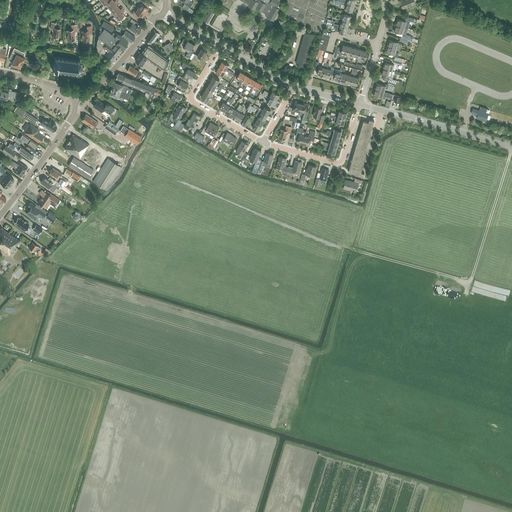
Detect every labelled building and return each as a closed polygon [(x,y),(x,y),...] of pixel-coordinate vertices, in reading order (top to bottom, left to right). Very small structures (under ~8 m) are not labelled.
[(109,0),(105,4),(108,8),(117,2),(115,0),(114,1),(112,0),(109,0)] [(141,0),(138,4),(137,7),(148,15),(149,13),(146,11),(148,8),(146,7),(149,4),(141,0)] [(235,0),(236,0),(235,0),(244,0),(250,3),(248,5),(255,10),(257,7),(260,2),(258,1),(258,0),(235,0)] [(260,2),(257,7),(267,13),(266,15),(268,16),(268,17),(274,20),(281,9),(278,7),(281,0),(280,0),(258,0),(258,1),(260,2)] [(341,5),(346,6),(345,9),(353,11),(355,5),(337,0),(336,0),(337,0),(336,0),(335,0),(335,4),(341,5)] [(414,0),(404,0),(401,1),(404,8),(413,5),(413,4),(416,3),(414,0)] [(118,3),(117,2),(108,8),(111,12),(118,7),(116,4),(118,3)] [(111,12),(114,16),(123,10),(121,8),(120,9),(118,7),(111,12)] [(146,16),(148,15),(137,7),(135,9),(132,14),(133,15),(139,19),(140,16),(142,17),(144,14),(146,16)] [(216,10),(211,7),(204,20),(208,23),(216,10)] [(124,11),(123,10),(114,16),(118,20),(120,19),(121,18),(123,16),(124,15),(122,12),(124,11)] [(344,14),(343,20),(350,22),(352,16),(344,14)] [(398,19),(396,25),(405,28),(408,28),(410,21),(414,22),(415,18),(407,16),(405,21),(398,19)] [(82,27),(81,20),(78,21),(78,20),(75,19),(75,25),(72,26),(72,30),(66,31),(67,41),(75,41),(74,33),(77,33),(77,32),(79,32),(78,27),(82,27)] [(102,26),(112,32),(114,27),(104,21),(102,26)] [(331,22),(330,25),(333,26),(334,27),(340,29),(339,32),(346,34),(348,28),(341,25),(334,23),(331,22)] [(52,36),(58,38),(60,30),(54,29),(55,24),(51,23),(50,29),(53,29),(52,36)] [(137,35),(141,30),(133,24),(132,24),(129,28),(129,29),(137,35)] [(396,25),(394,31),(397,32),(402,33),(401,36),(401,38),(409,40),(412,41),(413,38),(413,37),(410,36),(410,35),(406,34),(408,28),(405,28),(396,25)] [(92,33),(91,26),(86,27),(87,31),(81,31),(83,41),(89,40),(88,34),(92,33)] [(105,29),(102,33),(121,47),(120,49),(121,50),(122,50),(128,42),(121,36),(119,35),(118,34),(113,33),(112,35),(105,29)] [(160,34),(154,30),(146,40),(151,45),(160,34)] [(122,36),(126,39),(131,43),(135,37),(126,31),(122,36)] [(306,66),(314,35),(305,32),(296,63),(306,66)] [(102,33),(98,37),(97,42),(97,46),(98,47),(102,51),(104,48),(108,51),(108,54),(107,56),(113,61),(121,50),(120,49),(121,47),(102,33)] [(185,56),(189,59),(194,51),(191,50),(194,44),(188,41),(187,41),(184,39),(179,46),(183,48),(189,51),(185,56)] [(399,43),(390,40),(388,46),(397,49),(399,43)] [(170,42),(163,46),(167,54),(175,49),(174,48),(174,47),(176,44),(173,42),(171,44),(170,42)] [(148,44),(142,52),(148,57),(147,58),(162,69),(165,71),(167,70),(168,66),(169,61),(168,59),(152,48),(153,47),(148,44)] [(336,46),(334,52),(337,53),(341,54),(342,52),(347,54),(349,46),(343,44),(342,48),(340,47),(336,46)] [(347,54),(353,55),(355,48),(349,46),(347,54)] [(395,57),(395,60),(402,62),(403,59),(397,57),(399,53),(396,52),(397,49),(388,46),(386,52),(395,55),(394,56),(395,57)] [(12,64),(19,68),(24,58),(20,56),(23,52),(15,48),(9,58),(13,60),(12,64)] [(355,59),(358,59),(359,57),(361,50),(355,48),(353,55),(356,56),(355,59)] [(199,57),(203,59),(207,52),(202,49),(198,55),(195,54),(192,59),(196,62),(199,57)] [(361,50),(359,57),(365,59),(366,59),(368,54),(367,53),(367,51),(361,50)] [(148,57),(142,53),(141,52),(135,60),(141,65),(148,57)] [(53,62),(52,62),(52,67),(53,67),(52,71),(55,71),(55,72),(57,72),(57,71),(60,72),(60,73),(61,73),(61,72),(64,72),(63,73),(65,73),(65,72),(67,73),(67,74),(69,74),(69,73),(71,73),(71,74),(73,75),(73,74),(75,74),(75,75),(76,75),(77,73),(79,73),(80,74),(81,73),(80,72),(81,70),(82,71),(83,70),(82,69),(82,67),(83,67),(83,65),(82,65),(81,64),(82,63),(81,62),(80,63),(77,62),(78,61),(77,60),(77,61),(75,61),(75,60),(74,60),(73,61),(71,61),(71,60),(69,59),(69,60),(67,60),(67,59),(66,59),(65,60),(63,59),(63,58),(62,58),(61,59),(58,59),(59,58),(57,58),(57,59),(54,58),(53,62)] [(222,61),(219,67),(234,75),(236,74),(237,72),(235,71),(234,73),(232,71),(227,68),(229,65),(222,61)] [(190,66),(186,63),(184,62),(181,66),(187,70),(185,74),(192,78),(195,72),(189,69),(190,66)] [(319,66),(317,74),(323,76),(327,63),(324,62),(323,65),(324,66),(323,67),(319,66)] [(394,65),(385,62),(383,68),(392,71),(394,65)] [(327,63),(323,76),(329,77),(330,75),(332,76),(334,70),(331,70),(327,68),(327,67),(328,67),(329,64),(328,64),(327,63)] [(130,66),(127,71),(138,78),(142,73),(139,71),(130,66)] [(219,67),(216,72),(222,76),(225,72),(233,77),(234,75),(219,67)] [(334,70),(332,76),(334,76),(334,79),(340,81),(343,68),(341,67),(340,71),(336,70),(336,71),(334,70)] [(345,72),(346,69),(343,68),(340,81),(346,82),(348,75),(344,73),(344,72),(345,72)] [(346,82),(351,84),(356,69),(353,68),(351,74),(352,74),(351,76),(348,75),(346,82)] [(388,82),(396,84),(397,81),(392,79),(393,75),(391,74),(392,71),(383,68),(382,74),(390,77),(388,82)] [(357,72),(358,69),(356,69),(351,84),(357,86),(359,78),(355,77),(356,75),(357,75),(358,72),(357,72)] [(238,85),(240,86),(242,83),(243,82),(242,81),(245,75),(240,72),(237,78),(241,80),(238,85)] [(128,84),(130,79),(118,74),(116,79),(128,84)] [(243,82),(242,83),(245,85),(244,88),(245,89),(248,84),(247,84),(250,78),(249,77),(249,76),(247,74),(246,75),(245,75),(242,81),(243,82)] [(180,75),(176,81),(179,83),(178,85),(185,89),(188,84),(187,83),(183,81),(185,78),(184,77),(180,75)] [(214,76),(211,82),(216,85),(220,80),(214,76)] [(249,91),(251,92),(253,88),(252,87),(256,81),(250,78),(247,84),(248,84),(252,86),(249,91)] [(128,84),(139,89),(141,83),(130,79),(128,84)] [(112,85),(112,87),(111,88),(112,88),(110,93),(118,96),(119,95),(124,97),(128,99),(130,94),(132,89),(128,88),(128,87),(123,85),(115,81),(113,85),(112,85)] [(262,84),(256,81),(252,87),(253,88),(254,87),(257,89),(254,94),(256,95),(259,91),(258,90),(262,84)] [(211,82),(207,87),(213,90),(215,87),(221,91),(222,88),(219,87),(216,85),(211,82)] [(377,83),(375,89),(384,92),(385,88),(387,89),(388,85),(395,87),(396,84),(388,82),(387,84),(386,84),(385,86),(377,83)] [(153,88),(141,83),(139,89),(146,91),(144,96),(149,98),(151,93),(154,94),(156,90),(153,89),(153,88)] [(178,89),(169,84),(167,87),(166,92),(169,93),(170,92),(173,94),(170,99),(175,102),(176,99),(179,100),(180,100),(181,98),(181,97),(182,95),(176,92),(178,89)] [(207,87),(204,92),(216,99),(217,97),(214,95),(211,93),(213,90),(207,87)] [(375,89),(373,95),(374,96),(373,97),(377,98),(378,97),(382,98),(385,96),(392,98),(393,95),(384,92),(375,89)] [(8,92),(1,90),(0,94),(0,97),(7,99),(7,98),(9,98),(9,99),(17,101),(19,92),(11,91),(11,93),(8,92)] [(273,91),(270,96),(276,100),(280,95),(273,91)] [(204,92),(201,97),(207,101),(209,98),(215,101),(216,99),(204,92)] [(263,92),(262,94),(269,98),(267,102),(273,105),(276,100),(270,96),(267,94),(263,92)] [(318,103),(319,97),(313,95),(311,101),(318,103)] [(223,102),(219,108),(225,111),(231,99),(229,98),(226,104),(223,102)] [(231,99),(225,111),(230,114),(233,108),(234,106),(232,105),(234,101),(231,99)] [(93,106),(101,112),(106,116),(108,114),(109,114),(114,108),(106,103),(105,105),(97,100),(95,103),(94,103),(93,104),(93,106)] [(292,112),(291,113),(295,114),(295,111),(299,112),(301,102),(295,101),(293,110),(292,110),(292,112)] [(299,112),(298,114),(302,115),(301,118),(306,119),(308,112),(309,108),(306,107),(307,104),(301,102),(299,112)] [(176,122),(175,124),(178,126),(182,120),(180,119),(186,108),(180,104),(173,116),(175,117),(173,120),(176,122)] [(233,108),(230,114),(235,117),(242,105),(240,104),(236,110),(233,108)] [(242,105),(235,117),(240,120),(244,114),(241,112),(244,107),(242,105)] [(14,111),(22,116),(25,112),(17,106),(14,111)] [(257,106),(256,108),(268,115),(271,110),(265,106),(263,109),(257,106)] [(318,118),(317,121),(322,123),(324,115),(321,114),(322,108),(316,106),(313,117),(318,118)] [(256,108),(255,110),(260,114),(259,117),(265,120),(268,115),(256,108)] [(489,113),(473,108),(471,113),(478,115),(477,118),(486,121),(489,113)] [(339,110),(338,117),(345,119),(347,113),(339,110)] [(38,120),(25,112),(22,116),(35,125),(38,120)] [(189,129),(195,132),(198,126),(195,124),(200,116),(194,113),(190,119),(189,119),(184,127),(189,130),(189,129)] [(94,129),(98,123),(86,115),(83,119),(82,118),(81,120),(82,120),(82,121),(94,129)] [(331,115),(330,117),(334,118),(335,119),(334,122),(336,123),(343,125),(345,119),(338,117),(335,116),(331,115)] [(258,117),(256,122),(262,125),(265,120),(259,117),(258,117)] [(55,126),(55,125),(51,122),(50,123),(49,122),(48,122),(43,119),(40,124),(52,132),(56,126),(55,126)] [(250,119),(249,121),(254,124),(253,127),(258,131),(262,125),(256,122),(253,120),(250,119)] [(363,120),(362,127),(370,129),(372,124),(373,124),(374,121),(369,119),(369,122),(363,120)] [(201,132),(200,133),(203,135),(206,131),(211,134),(210,136),(210,137),(212,138),(213,137),(214,136),(214,135),(217,130),(219,127),(210,122),(209,125),(206,123),(201,132)] [(25,130),(24,132),(37,141),(38,140),(40,141),(43,135),(37,131),(39,129),(30,123),(28,126),(26,124),(23,129),(25,130)] [(119,127),(114,123),(111,128),(115,131),(119,127)] [(281,129),(279,136),(279,138),(285,139),(287,132),(290,133),(292,127),(286,126),(285,130),(281,129)] [(370,129),(362,127),(360,133),(368,136),(370,129)] [(298,128),(296,135),(299,136),(298,138),(297,143),(303,144),(305,135),(306,132),(303,131),(303,129),(298,128)] [(129,129),(125,134),(124,136),(128,138),(129,137),(134,141),(138,135),(129,129)] [(305,135),(303,144),(309,146),(310,141),(311,139),(313,140),(315,132),(311,131),(309,136),(305,135)] [(223,133),(219,140),(222,142),(224,140),(226,141),(225,143),(226,144),(228,145),(229,144),(229,143),(232,145),(236,138),(232,136),(232,135),(228,132),(226,135),(223,133)] [(38,144),(22,133),(19,138),(27,143),(25,146),(26,147),(30,150),(29,151),(39,157),(42,152),(39,150),(39,151),(35,149),(38,144)] [(360,133),(358,139),(366,142),(368,136),(360,133)] [(88,145),(73,135),(64,149),(78,158),(77,160),(73,157),(67,166),(88,179),(96,165),(86,159),(85,160),(81,157),(87,149),(86,149),(88,145)] [(16,136),(15,137),(13,140),(19,144),(22,141),(16,136)] [(358,139),(356,146),(364,148),(366,142),(358,139)] [(242,141),(236,152),(239,153),(237,156),(241,158),(243,159),(241,162),(242,163),(246,158),(247,155),(248,154),(244,152),(248,145),(248,144),(248,143),(246,142),(245,143),(242,141)] [(18,151),(30,160),(33,155),(16,142),(14,144),(20,148),(18,151)] [(324,145),(323,147),(329,149),(328,152),(335,154),(336,148),(324,145)] [(2,151),(12,158),(15,153),(6,146),(2,151)] [(356,146),(354,152),(363,155),(364,148),(356,146)] [(256,172),(257,169),(261,160),(261,159),(258,158),(261,151),(258,150),(258,149),(258,148),(256,147),(255,148),(254,148),(249,159),(256,162),(252,171),(256,172)] [(354,152),(352,158),(362,162),(364,156),(362,155),(363,155),(354,152)] [(261,160),(257,169),(262,170),(263,165),(265,166),(266,162),(271,163),(274,155),(266,153),(264,161),(261,160)] [(284,173),(287,174),(289,167),(284,166),(286,158),(279,157),(276,168),(282,169),(282,172),(284,173)] [(352,158),(350,165),(361,168),(362,162),(352,158)] [(106,191),(121,167),(108,159),(92,182),(106,191)] [(13,161),(10,165),(15,169),(14,171),(21,176),(27,167),(20,162),(18,164),(13,161)] [(297,174),(297,172),(299,173),(302,163),(295,161),(293,168),(289,166),(289,167),(287,174),(293,175),(293,173),(297,174)] [(302,173),(301,179),(305,180),(306,174),(313,176),(316,167),(309,165),(307,171),(306,170),(305,174),(302,173)] [(360,171),(361,168),(350,165),(348,171),(358,174),(358,175),(363,176),(364,172),(360,171)] [(60,176),(62,174),(53,168),(51,170),(50,169),(50,170),(49,170),(48,172),(49,173),(57,179),(59,176),(60,176)] [(322,168),(319,178),(317,177),(315,184),(319,186),(321,179),(326,180),(329,170),(322,168)] [(0,179),(0,182),(1,183),(7,188),(12,181),(14,179),(11,177),(7,174),(4,172),(3,174),(2,174),(3,175),(0,179)] [(40,182),(48,188),(50,186),(51,186),(53,187),(57,182),(51,178),(50,180),(45,176),(40,182)] [(358,184),(360,185),(362,180),(355,178),(354,182),(346,180),(343,188),(356,191),(358,184)] [(49,194),(44,191),(41,195),(42,196),(38,203),(44,207),(45,207),(46,208),(53,199),(57,202),(59,200),(50,193),(49,194)] [(47,212),(37,204),(35,206),(30,202),(27,207),(30,209),(26,213),(36,220),(37,219),(36,219),(36,218),(38,215),(41,217),(43,218),(47,212)] [(19,218),(18,217),(14,222),(16,223),(15,224),(24,231),(29,224),(20,217),(19,218)] [(42,229),(36,225),(34,228),(37,230),(36,232),(39,234),(42,229)] [(2,228),(0,230),(0,249),(9,255),(11,251),(12,252),(20,241),(2,228)] [(28,248),(34,252),(38,246),(32,242),(28,248)]
